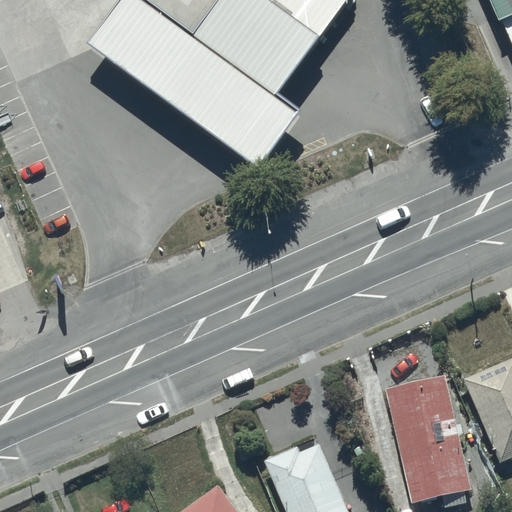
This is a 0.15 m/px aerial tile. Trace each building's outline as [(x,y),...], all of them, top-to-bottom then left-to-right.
[(130,6),(89,61),(260,187),(302,129),(279,112),(358,5),(350,0),(230,0),(192,52),(130,6)] [(511,0),(477,0),(487,20),(511,7),(511,0)] [(511,354),(463,376),(499,460),(511,454),(511,354)] [(445,371),(384,383),(411,500),(442,493),(445,506),(467,501),(464,487),(471,486),(445,371)] [(349,511),(320,444),(268,466),(287,511),(349,511)] [(240,511),(218,482),(176,511),(240,511)]
